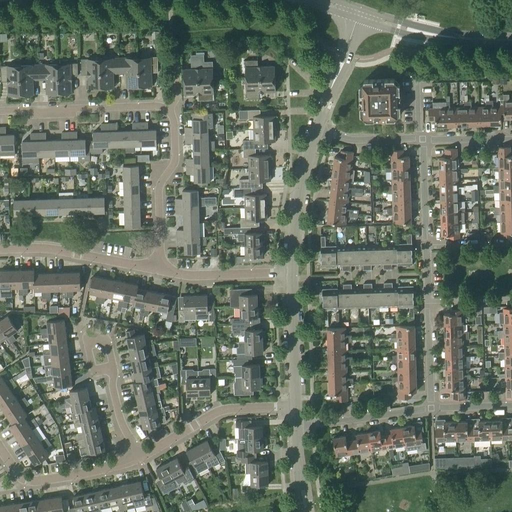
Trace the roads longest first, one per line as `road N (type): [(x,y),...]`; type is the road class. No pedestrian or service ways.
road 1 (residential): [(174,112),(0,111)]
road 2 (residential): [(293,405),(221,409),(139,458)]
road 3 (residential): [(0,251),(162,271)]
road 4 (residential): [(162,271),(160,188),(174,162),(174,112)]
road 5 (residential): [(139,458),(26,483),(0,449)]
road 6 (tertiary): [(511,40),(437,35),(356,13)]
road 7 (residential): [(291,274),(317,134)]
road 8 (residential): [(431,411),(295,427)]
road 9 (residential): [(293,405),(291,274)]
road 10 (residential): [(162,271),(291,274)]
road 11 (residential): [(317,134),(356,13)]
